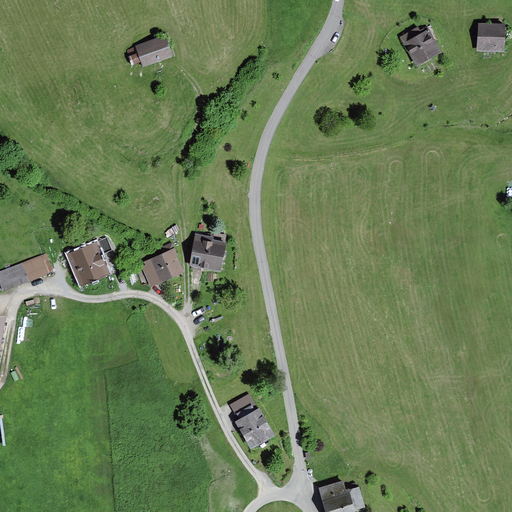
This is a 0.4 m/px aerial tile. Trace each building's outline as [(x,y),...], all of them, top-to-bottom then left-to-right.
[(511,32),(511,26),(483,24),(480,51),(510,54),(511,32)] [(431,25),(405,39),(421,69),(447,55),(431,25)] [(172,39),(140,49),(145,67),(178,57),(172,39)] [(233,239),(199,234),(194,265),(229,270),(233,239)] [(100,245),(73,257),(87,286),(113,274),(100,245)] [(172,253),(143,267),(153,290),(183,276),(172,253)] [(42,259),(0,273),(6,292),(48,277),(42,259)] [(11,315),(0,313),(0,378),(0,379),(11,315)] [(256,395),(233,407),(255,448),(278,435),(256,395)] [(360,511),(350,480),(322,489),(329,511),(360,511)]
